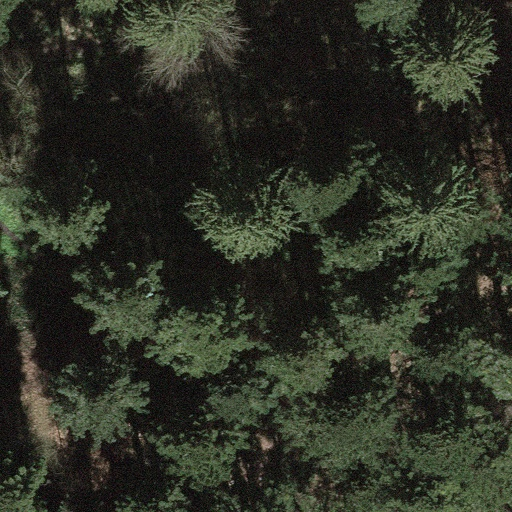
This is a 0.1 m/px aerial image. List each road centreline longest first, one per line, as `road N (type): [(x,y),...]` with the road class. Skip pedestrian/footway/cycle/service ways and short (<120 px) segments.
road 1 (track): [(280,458),(0,226)]
road 2 (track): [(0,55),(79,48),(193,20),(216,0)]
road 3 (track): [(420,511),(280,458)]
